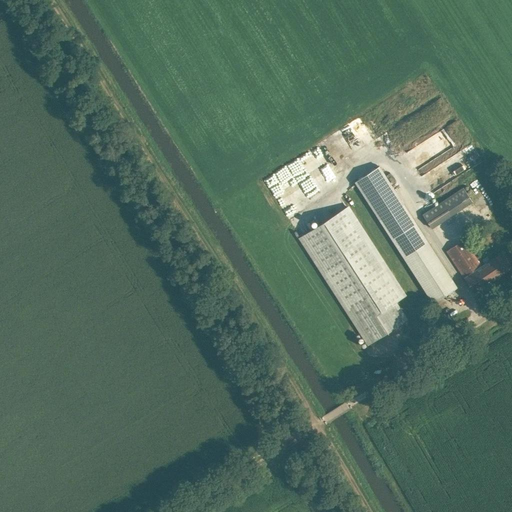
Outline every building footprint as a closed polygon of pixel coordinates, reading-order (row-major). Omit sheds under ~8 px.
[(413,129),(409,120),(391,129),(398,144),(409,139),(406,132),(413,129)] [(296,177),(311,203),(323,196),(320,191),(331,185),(325,174),(332,170),(318,147),(274,172),(279,182),(286,178),(288,182),(296,177)] [(354,182),(432,303),(456,287),(378,167),(354,182)] [(423,214),(432,228),(473,202),(463,187),(423,214)] [(298,238),(368,345),(407,320),(395,301),(406,294),(348,206),(298,238)] [(447,251),(474,293),(511,267),(511,266),(503,252),(482,266),(464,239),(447,251)]
